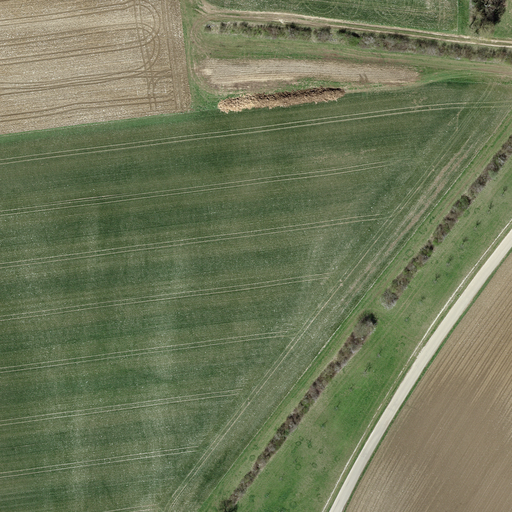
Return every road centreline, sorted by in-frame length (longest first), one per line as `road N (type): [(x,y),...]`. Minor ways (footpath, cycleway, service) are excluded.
road 1 (track): [(191,0),(192,7),(511,44)]
road 2 (tertiary): [(335,511),(424,356),(511,237)]
